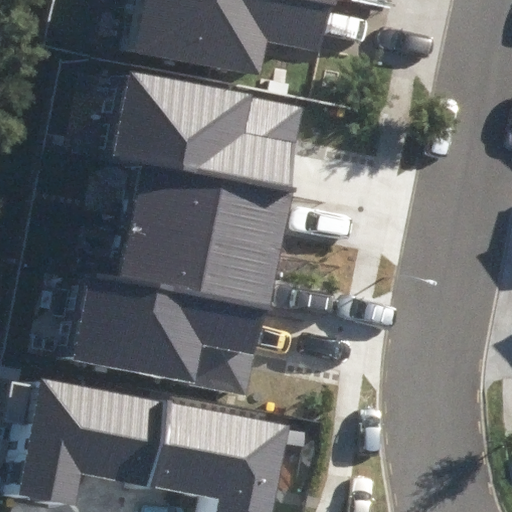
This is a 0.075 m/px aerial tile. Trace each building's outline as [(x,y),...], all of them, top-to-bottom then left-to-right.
[(125,0),(117,41),(240,65),(247,31),(300,42),(308,0),(125,0)] [(114,160),(142,166),(289,194),(306,109),(130,75),(114,160)] [(142,166),(119,280),(266,310),(289,194),(142,166)] [(91,273),(72,357),(247,395),(266,310),(119,280),(91,273)] [(23,372),(2,483),(61,494),(67,464),(194,488),(189,511),(248,511),(266,417),(23,372)]
